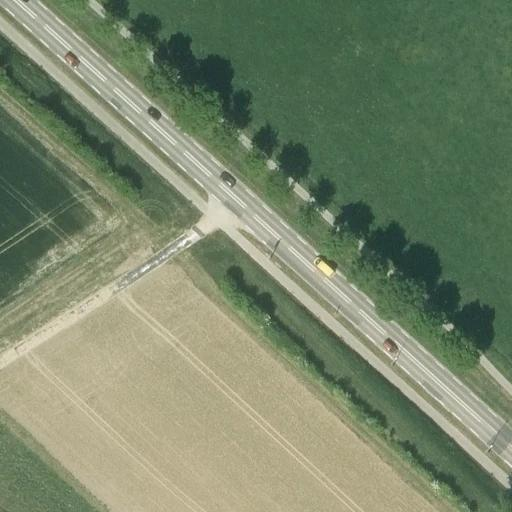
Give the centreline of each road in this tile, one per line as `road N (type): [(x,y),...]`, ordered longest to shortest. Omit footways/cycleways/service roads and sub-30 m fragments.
road 1 (primary): [(511,450),(13,0)]
road 2 (track): [(233,197),(199,230),(0,361)]
